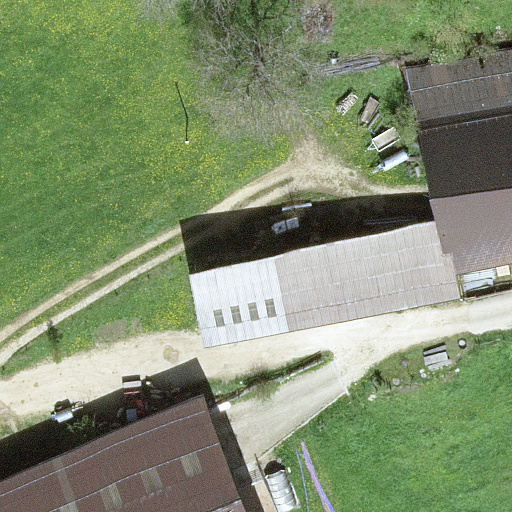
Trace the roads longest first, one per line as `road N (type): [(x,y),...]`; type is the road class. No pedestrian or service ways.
road 1 (track): [(441,326),(158,360),(0,395)]
road 2 (track): [(0,345),(281,182),(308,178),(342,188)]
